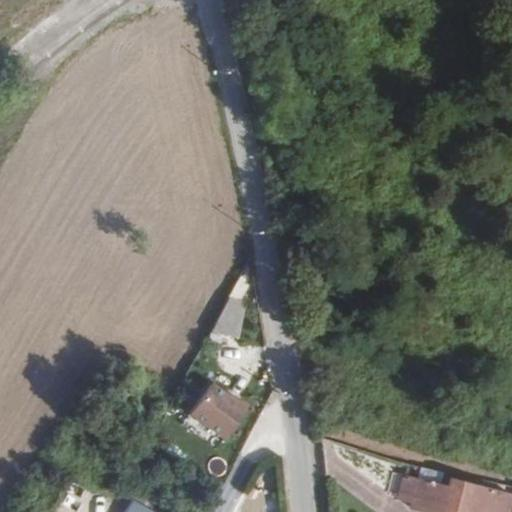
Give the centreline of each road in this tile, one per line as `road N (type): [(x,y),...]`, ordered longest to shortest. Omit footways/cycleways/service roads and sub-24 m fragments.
road 1 (unclassified): [(305,511),(215,0)]
road 2 (track): [(391,511),(294,427)]
